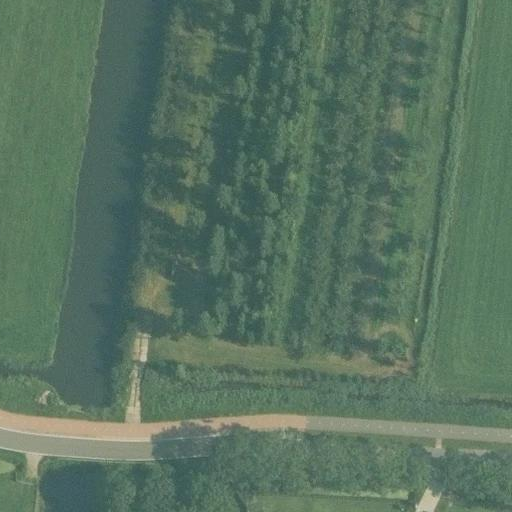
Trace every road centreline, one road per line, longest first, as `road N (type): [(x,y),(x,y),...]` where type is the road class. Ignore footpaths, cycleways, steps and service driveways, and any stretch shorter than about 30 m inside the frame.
road 1 (residential): [(511,466),(235,449)]
road 2 (unclassified): [(235,449),(153,454),(0,438)]
